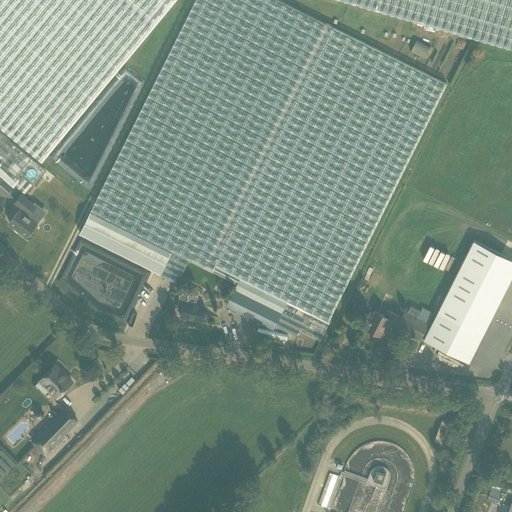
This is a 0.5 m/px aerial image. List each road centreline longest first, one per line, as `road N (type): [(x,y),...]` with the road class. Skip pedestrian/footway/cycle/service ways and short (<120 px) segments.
road 1 (unclassified): [(494,395),(112,337),(70,316),(0,253)]
road 2 (unclassified): [(452,511),(494,395)]
